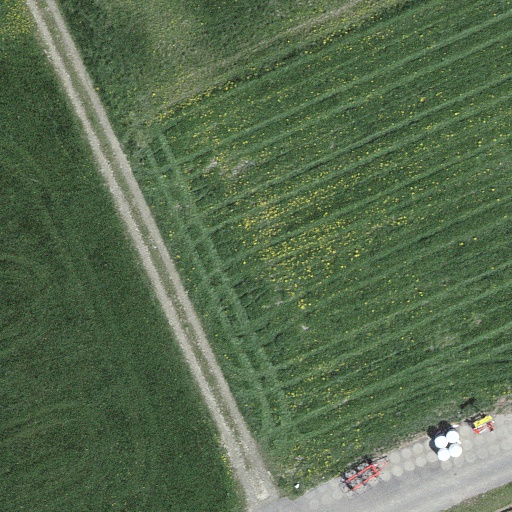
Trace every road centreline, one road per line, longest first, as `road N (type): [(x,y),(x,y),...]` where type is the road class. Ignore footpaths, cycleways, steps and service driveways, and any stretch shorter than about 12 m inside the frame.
road 1 (track): [(42,0),(281,511)]
road 2 (trunk): [(0,134),(346,0)]
